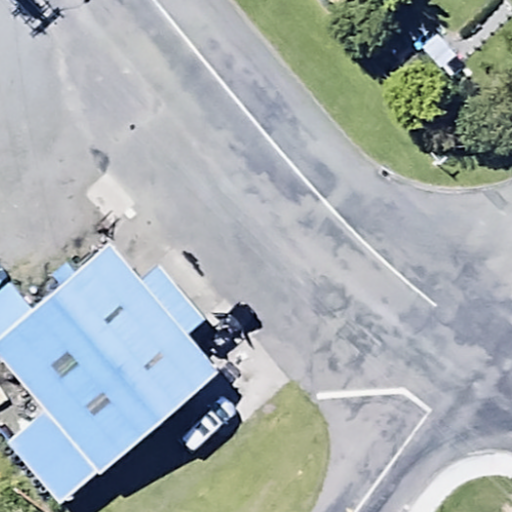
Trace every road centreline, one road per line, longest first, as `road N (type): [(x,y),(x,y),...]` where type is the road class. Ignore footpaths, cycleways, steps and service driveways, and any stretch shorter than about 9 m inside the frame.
road 1 (residential): [(477,342),(323,207),(149,0)]
road 2 (residential): [(351,511),(477,342)]
